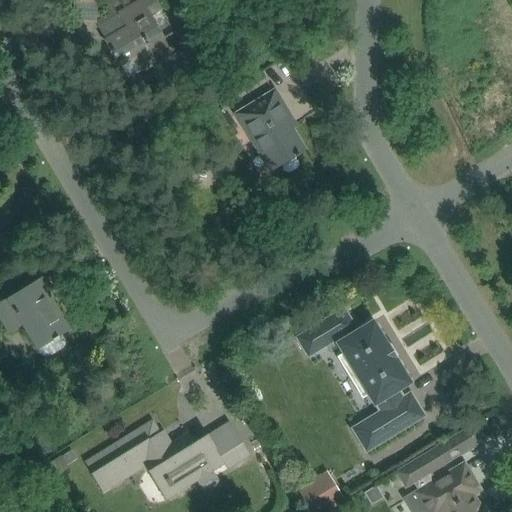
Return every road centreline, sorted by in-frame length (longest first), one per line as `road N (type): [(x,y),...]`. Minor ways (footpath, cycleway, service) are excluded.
road 1 (residential): [(418,215),(173,328),(159,324),(0,67)]
road 2 (residential): [(418,215),(377,150),(367,116),(369,0)]
road 3 (residential): [(511,374),(418,215)]
